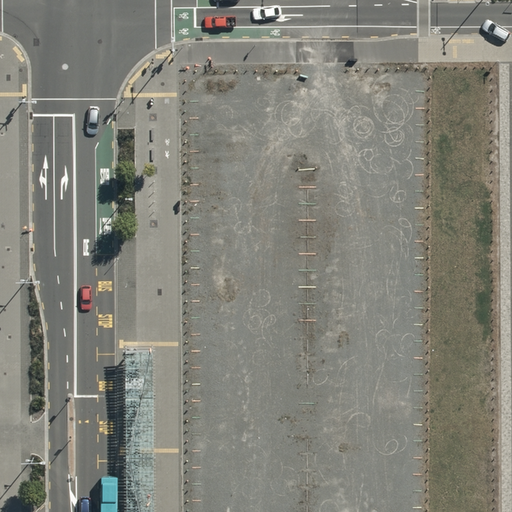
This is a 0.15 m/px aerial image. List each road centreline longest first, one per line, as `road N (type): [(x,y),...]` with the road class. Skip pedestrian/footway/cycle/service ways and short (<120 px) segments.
road 1 (secondary): [(72,0),(76,511)]
road 2 (tertiary): [(511,12),(372,0)]
